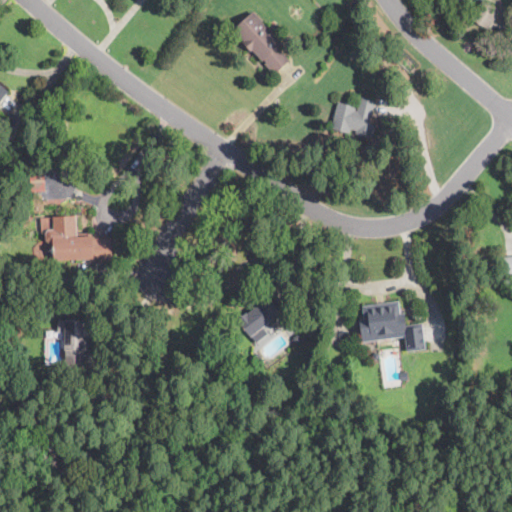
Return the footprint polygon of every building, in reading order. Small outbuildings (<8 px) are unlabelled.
[(488,27),(487,28),(471,17),(482,0),(484,0),(499,11),(488,27)] [(276,36),(282,43),(279,47),(290,60),(274,74),(265,64),(267,62),(264,60),(263,61),(253,50),(251,52),(248,48),(242,42),(244,40),(241,36),(239,38),(233,30),(253,11),(276,36)] [(0,83),(9,91),(0,102),(0,83)] [(373,111),(370,121),(370,124),(375,125),(372,138),(356,134),(357,130),(351,129),(350,133),(332,129),(338,103),(338,102),(356,106),(355,111),(357,111),(361,96),(362,96),(375,100),(373,111)] [(18,134),(2,157),(0,155),(0,144),(11,129),(18,134)] [(31,190),(30,170),(45,170),(46,189),(31,190)] [(77,220),(77,233),(92,232),(92,238),(112,237),(112,238),(113,260),(91,261),(91,258),(51,260),(50,242),(47,243),(46,230),(54,229),(53,216),(77,215),(77,220)] [(263,338),(257,343),(237,318),(266,295),(280,312),(262,327),(268,335),(263,338)] [(400,312),(401,313),(405,312),(406,325),(423,323),(426,349),(407,351),(405,336),(363,342),(360,318),(364,318),(363,306),(399,301),(400,312)] [(90,330),(90,333),(90,350),(84,350),(84,367),(66,367),(66,349),(65,349),(65,331),(58,331),(58,322),(58,320),(90,320),(90,330)] [(221,344),(209,342),(211,328),(223,330),(221,344)] [(299,342),(295,342),(293,339),(294,336),(296,334),(300,335),(301,337),(301,340),(299,342)] [(259,364),(258,364),(252,357),(258,353),(264,360),(259,364)] [(401,380),(400,373),(407,372),(408,379),(401,380)]
